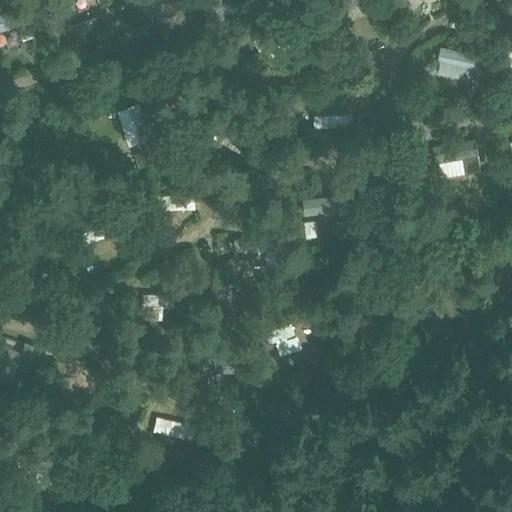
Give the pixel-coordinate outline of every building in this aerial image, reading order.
[(344,0),(349,10),(355,7),(372,0),(344,0)] [(24,6),(0,13),(0,30),(29,21),(24,6)] [(107,13),(68,27),(74,43),(113,28),(107,13)] [(285,22),(255,40),(261,50),(268,46),(286,36),(291,33),(285,22)] [(440,47),(437,61),(439,62),(477,70),(480,70),(483,56),(440,47)] [(138,101),(127,105),(127,108),(139,143),(140,147),(152,143),(138,101)] [(351,114),(313,115),(313,127),(351,126),(351,114)] [(220,116),(214,127),(215,127),(245,143),(250,133),(220,116)] [(475,138),(433,145),(436,161),(438,161),(462,156),(478,154),(475,138)] [(206,174),(172,175),(172,193),(207,192),(206,174)] [(388,183),(359,187),(360,197),(376,195),(389,193),(388,183)] [(194,194),(154,196),(154,210),(194,208),(194,194)] [(340,194),(301,198),(303,214),(342,209),(340,194)] [(115,220),(78,234),(82,245),(89,242),(108,235),(114,233),(115,233),(119,231),(115,220)] [(330,239),(349,238),(348,220),(329,221),(330,239)] [(277,237),(233,238),(234,252),(266,251),(278,251),(277,237)] [(218,296),(234,298),(236,285),(220,282),(218,296)] [(141,293),(141,306),(162,307),(173,307),(173,295),(141,293)] [(309,304),(288,311),(297,336),(317,329),(309,304)] [(11,382),(10,384),(24,389),(39,348),(25,342),(21,353),(11,382)] [(233,357),(196,359),(197,374),(233,372),(233,357)] [(79,364),(63,395),(74,401),(75,399),(87,376),(90,370),(79,364)] [(156,417),(153,431),(192,440),(195,426),(156,417)] [(42,460),(18,478),(25,488),(49,469),(42,460)]
